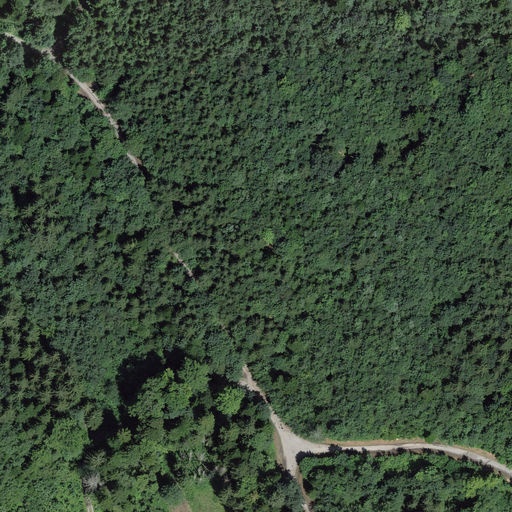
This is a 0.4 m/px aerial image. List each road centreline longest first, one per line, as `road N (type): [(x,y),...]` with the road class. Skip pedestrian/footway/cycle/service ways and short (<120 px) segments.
road 1 (track): [(310,511),(279,422),(175,251),(114,128),(54,57),(0,32)]
road 2 (track): [(511,471),(434,446),(289,449)]
road 3 (track): [(258,385),(220,382),(107,435)]
